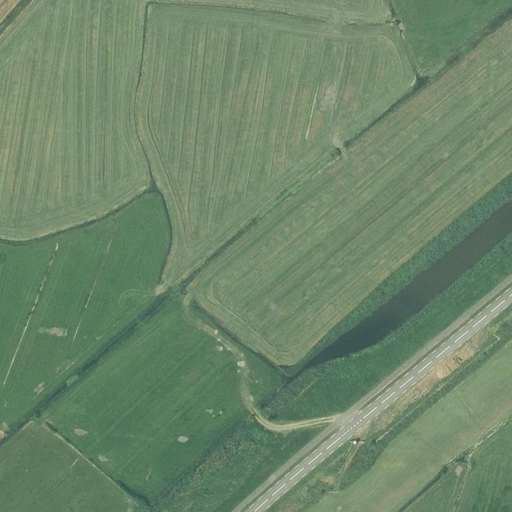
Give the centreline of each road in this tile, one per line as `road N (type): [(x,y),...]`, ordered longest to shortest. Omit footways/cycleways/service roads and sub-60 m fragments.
road 1 (secondary): [(261,511),(511,298)]
road 2 (track): [(335,492),(361,446),(360,424),(279,428),(255,415)]
